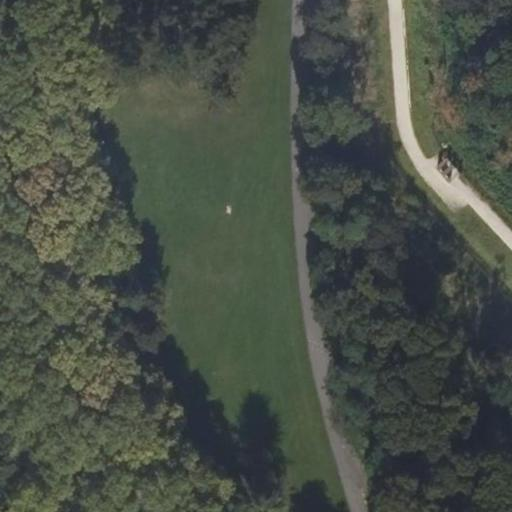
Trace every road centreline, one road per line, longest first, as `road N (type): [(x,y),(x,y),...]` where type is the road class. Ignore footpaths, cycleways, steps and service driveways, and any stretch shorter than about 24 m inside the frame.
road 1 (track): [(154,511),(31,330),(0,177)]
road 2 (residential): [(80,511),(0,399)]
